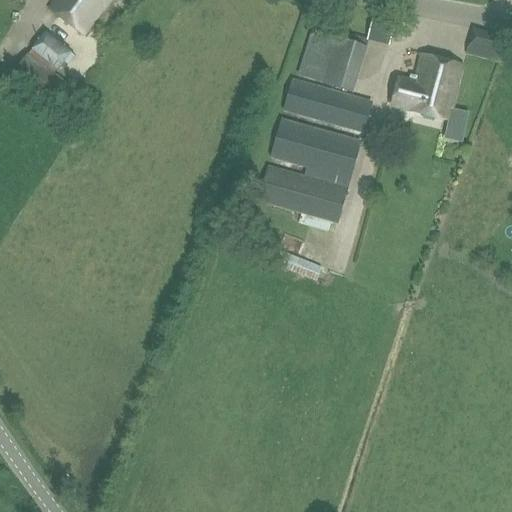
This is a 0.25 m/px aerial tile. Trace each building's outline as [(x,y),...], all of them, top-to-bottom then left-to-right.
[(112,0),(54,0),(47,9),(84,37),(112,0)] [(372,19),(367,41),(389,45),(394,24),(372,19)] [(472,28),(466,55),(500,63),(506,36),(472,28)] [(353,93),(366,47),(312,30),(298,77),(353,93)] [(73,52),(45,32),(12,73),(52,106),(68,85),(55,74),(64,63),(69,66),(76,56),(72,54),(73,52)] [(453,110),(462,66),(420,56),(415,81),(398,77),(392,108),(452,121),(448,140),(462,143),(468,113),(453,110)] [(292,80),(283,112),(364,134),(372,103),(292,80)] [(351,181),(361,142),(281,120),(270,158),(307,168),(304,177),(347,190),(350,180),(351,181)] [(339,226),(348,190),(347,190),(304,177),(268,166),(258,203),(331,223),(339,226)] [(321,267),(278,250),(273,264),(316,282),(321,267)]
